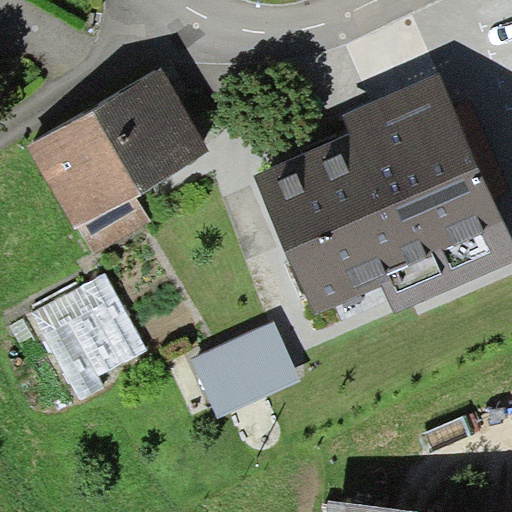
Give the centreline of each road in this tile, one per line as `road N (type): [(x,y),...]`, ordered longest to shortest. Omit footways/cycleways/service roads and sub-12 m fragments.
road 1 (residential): [(152,0),(185,22),(292,46),(390,0)]
road 2 (residential): [(138,0),(60,99),(0,139)]
